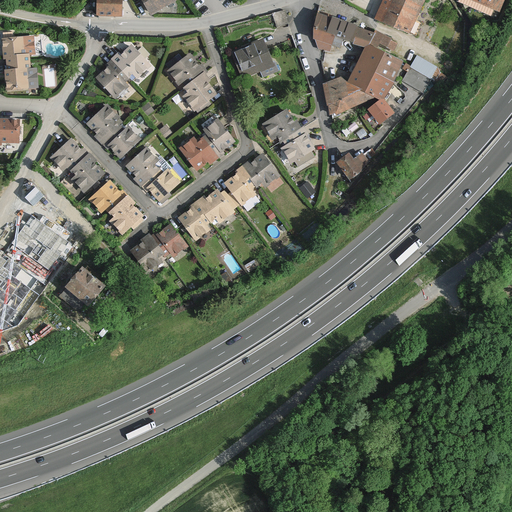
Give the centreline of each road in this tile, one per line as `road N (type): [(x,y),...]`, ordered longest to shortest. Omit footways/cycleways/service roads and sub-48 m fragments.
road 1 (motorway): [(511,97),(409,210),(281,314),(156,388),(0,451)]
road 2 (motorway): [(0,479),(164,413),(289,342),(373,279),(511,140)]
road 3 (residential): [(511,228),(151,511)]
road 4 (residential): [(56,108),(158,215),(246,147),(206,22)]
road 5 (residential): [(322,208),(331,150),(296,0)]
